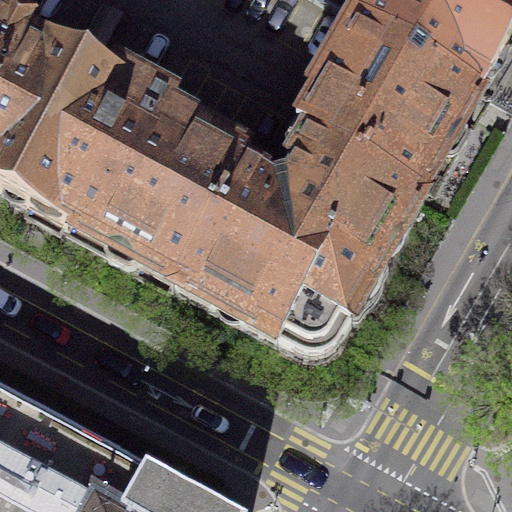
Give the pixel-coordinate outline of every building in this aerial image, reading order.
[(354,24),(484,100),(511,52),(511,0),(308,0),(353,26),(354,24)] [(0,105),(40,31),(0,10),(0,105)] [(296,131),(423,205),(445,168),(447,168),(449,169),(451,169),(453,168),(455,167),(456,166),(458,164),(462,157),(466,150),(467,149),(467,147),(467,145),(467,143),(466,141),(465,139),(463,137),(484,100),(354,24),(353,26),(309,102),(312,104),(296,131)] [(40,31),(0,105),(0,200),(17,209),(68,237),(147,89),(55,40),(40,31)] [(147,89),(68,237),(107,258),(107,259),(106,260),(106,262),(106,264),(106,265),(107,267),(108,268),(108,269),(110,271),(117,275),(126,279),(128,280),(129,280),(131,279),(132,279),(134,278),(135,277),(136,276),(137,275),(137,274),(175,295),(249,157),(194,127),(199,117),(147,89)] [(308,364),(312,364),(318,364),(323,363),(328,360),(332,357),(336,354),(339,349),(375,288),(423,205),(296,131),(297,135),(304,139),(287,169),(288,172),(295,176),(288,187),(272,192),(267,189),(268,187),(267,184),(245,172),(251,161),(249,157),(175,295),(298,361),(303,363),(308,364)] [(0,511),(202,511),(0,402),(0,511)]
